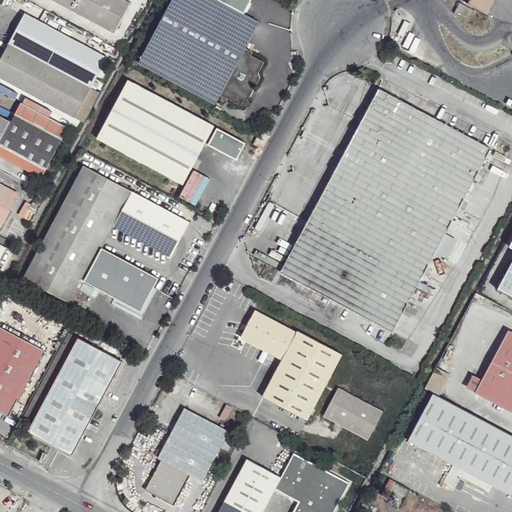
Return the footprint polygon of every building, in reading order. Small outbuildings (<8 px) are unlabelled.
[(131,3),(126,0),(48,0),(116,36),(131,3)] [(214,0),(171,0),(140,66),(216,109),(223,100),(239,107),(242,100),(246,102),(248,98),(250,94),(253,89),(259,87),(261,82),(262,76),(266,62),(255,58),(255,54),(249,51),(260,24),(243,16),(214,0)] [(251,0),(214,0),(243,16),(252,0),(251,0)] [(495,0),(471,0),(468,8),(462,6),(457,15),(463,17),(469,20),(474,12),(485,19),(495,0)] [(110,60),(26,15),(0,61),(0,79),(86,126),(101,94),(93,93),(110,60)] [(99,141),(158,174),(185,190),(211,141),(214,133),(216,129),(131,82),(99,141)] [(491,144),(377,84),(376,87),(283,261),(280,267),(395,328),(491,144)] [(0,159),(42,184),(72,131),(21,106),(10,122),(0,115),(0,159)] [(245,145),(219,131),(218,135),(213,143),(210,148),(238,163),(245,145)] [(172,261),(191,220),(86,165),(24,283),(71,310),(87,284),(142,317),(162,277),(106,249),(115,231),(172,261)] [(21,195),(0,184),(0,227),(1,228),(21,195)] [(511,259),(496,290),(511,297),(511,243),(511,246),(511,259)] [(340,353),(254,308),(239,337),(281,358),(260,396),(307,419),(340,353)] [(511,328),(507,326),(480,375),(472,372),(466,384),(473,386),(474,390),(511,411),(511,328)] [(45,351),(1,328),(0,330),(0,413),(9,418),(45,351)] [(122,366),(80,343),(31,437),(74,457),(122,366)] [(455,360),(440,352),(430,375),(449,387),(457,364),(455,360)] [(380,410),(334,387),(320,415),(365,439),(380,410)] [(511,435),(434,395),(409,442),(452,466),(440,486),(451,491),(458,478),(486,492),(490,486),(511,497),(511,435)] [(229,428),(184,404),(169,434),(158,455),(160,458),(145,486),(175,502),(188,473),(202,480),(220,446),(228,450),(234,437),(227,433),(229,428)] [(330,511),(347,479),(291,453),(283,474),(277,489),(298,501),(296,504),(292,511),(330,511)] [(262,511),(274,490),(283,474),(246,455),(213,511),(262,511)]
